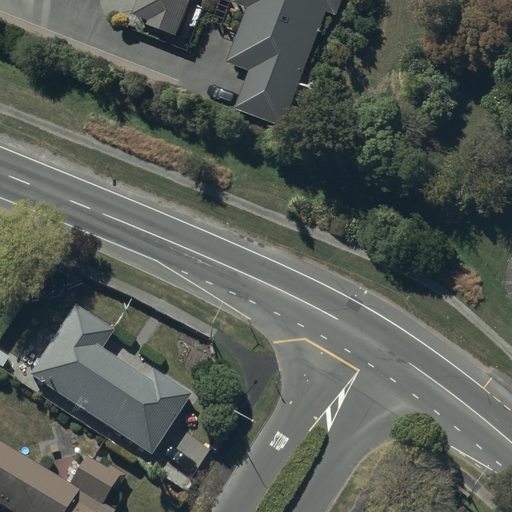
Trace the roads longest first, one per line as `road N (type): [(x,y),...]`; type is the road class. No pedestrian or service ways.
road 1 (secondary): [(346,322),(0,172)]
road 2 (tertiary): [(234,511),(346,322)]
road 3 (residential): [(9,0),(194,71)]
road 4 (tertiary): [(410,364),(310,511)]
road 5 (secondary): [(511,443),(410,364)]
